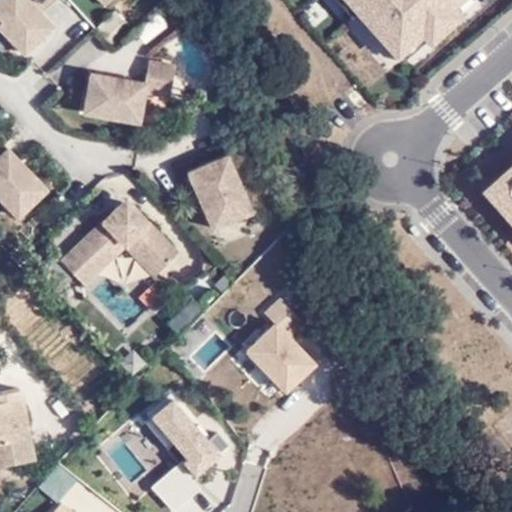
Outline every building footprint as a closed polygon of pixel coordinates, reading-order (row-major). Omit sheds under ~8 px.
[(60,23),(38,0),(2,0),(0,2),(0,17),(31,50),(60,23)] [(352,0),(402,56),(414,47),(410,42),(425,29),(433,38),(469,7),(462,0),(352,0)] [(122,42),(141,25),(124,6),(103,22),(122,42)] [(147,89),(172,93),(178,61),(150,57),(147,80),(93,69),(85,110),(142,119),(147,89)] [(0,193),(20,214),(49,185),(9,145),(0,153),(0,193)] [(511,147),(475,180),(511,221),(511,147)] [(214,225),(254,209),(229,152),(190,169),(214,225)] [(154,272),(179,249),(127,195),(64,256),(87,281),(127,244),(154,272)] [(244,345),(285,387),(320,354),(278,311),(244,345)] [(0,455),(38,449),(25,380),(4,383),(5,393),(0,394),(0,455)] [(196,471),(226,446),(176,388),(109,446),(165,511),(171,511),(206,483),(196,471)] [(43,488),(67,496),(76,469),(52,461),(43,488)] [(48,511),(83,511),(64,495),(48,511)]
